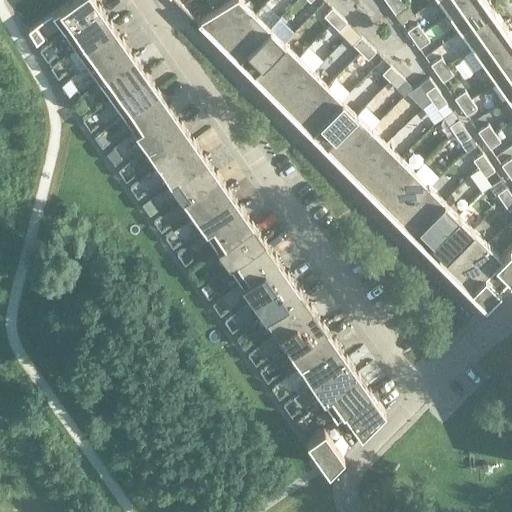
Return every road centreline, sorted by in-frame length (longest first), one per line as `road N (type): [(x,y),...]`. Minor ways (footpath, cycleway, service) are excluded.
road 1 (unclassified): [(419,392),(142,0)]
road 2 (unclassified): [(354,511),(346,500),(350,468),(419,392)]
road 3 (unclassified): [(419,392),(511,313)]
